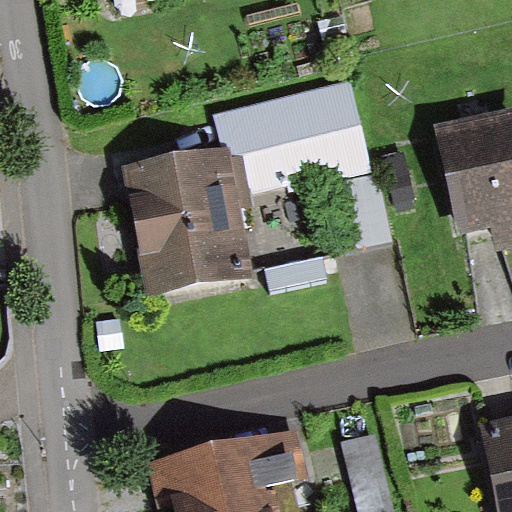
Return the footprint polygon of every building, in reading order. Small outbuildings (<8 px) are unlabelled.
[(243,159),(252,195),(291,186),(293,193),(373,174),(352,85),(211,118),(220,153),(230,151),(233,161),(243,159)] [(511,114),(436,131),(460,241),(491,234),(496,257),(511,253),(511,114)] [(220,153),(123,171),(150,301),(253,280),(239,212),(254,209),(252,195),(243,159),(233,161),(230,151),(220,153)] [(404,156),(384,160),(398,215),(418,211),(404,156)] [(379,177),(322,190),(337,256),(394,243),(379,177)] [(511,511),(511,425),(480,432),(496,511),(511,511)] [(281,511),(277,492),(306,485),(294,435),(149,468),(158,511),(281,511)] [(395,511),(377,437),(342,446),(358,511),(395,511)]
